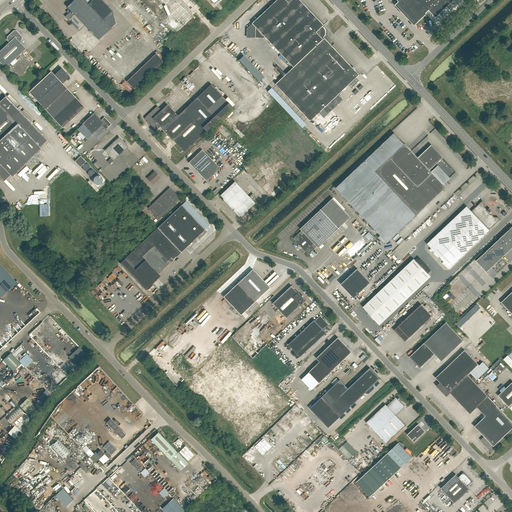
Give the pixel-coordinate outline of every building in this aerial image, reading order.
[(101,0),(92,0),(88,4),(84,0),(74,0),(67,7),(71,11),(70,12),(68,10),(66,12),(68,14),(65,17),(79,31),(84,25),(98,40),(111,28),(103,20),(112,11),(101,0)] [(276,0),(252,24),(256,27),(255,38),(266,38),(294,67),(275,84),(310,121),(359,75),(324,38),(323,40),(322,39),(324,38),(325,37),(325,36),(326,35),(326,34),(326,32),(325,31),(325,30),(325,29),(324,28),(323,27),(324,25),(299,0),(276,0)] [(398,0),(400,2),(397,5),(413,23),(414,24),(425,13),(429,10),(420,0),(398,0)] [(420,0),(429,10),(436,17),(453,0),(420,0)] [(0,50),(0,62),(5,68),(26,49),(20,42),(22,40),(22,37),(16,31),(14,31),(7,37),(7,40),(9,42),(0,50)] [(134,89),(163,62),(155,54),(126,81),(134,89)] [(39,66),(34,61),(28,68),(33,73),(39,66)] [(29,92),(45,109),(67,89),(62,83),(69,77),(61,68),(54,75),(51,71),(29,92)] [(184,152),(217,121),(232,107),(211,84),(178,116),(167,105),(161,111),(157,107),(156,107),(145,117),(145,118),(144,119),(155,130),(156,130),(160,127),(184,152)] [(62,128),(84,107),(67,89),(45,109),(62,128)] [(0,178),(3,182),(10,175),(12,177),(42,149),(40,147),(47,140),(6,96),(0,101),(0,178)] [(103,118),(101,120),(94,112),(82,124),(92,134),(102,125),(106,129),(111,124),(105,118),(103,118)] [(104,150),(114,160),(128,147),(119,137),(104,150)] [(442,157),(437,153),(436,154),(430,148),(419,159),(405,144),(390,158),(380,147),(336,188),(387,243),(446,188),(442,184),(446,180),(436,169),(432,173),(429,169),(442,157)] [(202,150),(190,161),(189,163),(206,181),(220,168),(202,150)] [(80,156),(74,161),(80,167),(86,162),(80,156)] [(154,172),(147,178),(153,184),(160,177),(154,172)] [(102,181),(102,180),(102,179),(102,178),(102,177),(101,177),(100,176),(99,176),(98,176),(97,176),(96,176),(95,176),(95,177),(94,177),(94,178),(93,179),(93,180),(93,181),(93,182),(94,182),(94,183),(95,184),(96,184),(96,185),(97,185),(98,185),(99,185),(100,184),(101,184),(101,183),(102,183),(102,182),(102,181)] [(220,196),(223,199),(241,217),(255,203),(235,181),(220,196)] [(158,219),(180,199),(169,188),(148,208),(158,219)] [(350,217),(333,198),(300,229),(302,230),(293,238),(308,254),(317,246),(318,248),(350,217)] [(471,211),(431,248),(450,268),(489,230),(490,228),(491,228),(494,225),(494,226),(494,225),(500,220),(501,220),(498,217),(494,217),(491,214),(493,212),(490,208),(489,208),(487,210),(484,207),(484,203),(482,200),(482,201),(476,206),(476,207),(473,210),(471,211)] [(181,205),(157,228),(148,237),(170,260),(171,258),(173,260),(181,253),(205,230),(181,205)] [(511,226),(476,261),(486,272),(511,248),(511,226)] [(168,262),(170,260),(148,237),(125,259),(124,259),(120,263),(145,290),(160,276),(159,274),(170,264),(168,262)] [(415,260),(364,309),(378,323),(429,275),(415,260)] [(0,295),(1,297),(17,282),(0,265),(0,295)] [(252,269),(223,297),(240,315),(270,287),(252,269)] [(357,269),(341,284),(354,298),(370,283),(357,269)] [(291,286),(273,303),(287,318),(301,305),(306,300),(303,297),(303,296),(301,295),(298,292),(298,293),(291,286)] [(511,291),(501,302),(511,313),(511,291)] [(398,326),(409,338),(432,316),(421,304),(398,326)] [(48,314),(46,316),(52,323),(55,321),(48,314)] [(329,325),(320,316),(315,321),(314,320),(288,344),(297,354),(323,330),(329,325)] [(441,361),(463,341),(446,322),(409,357),(420,368),(435,354),(441,361)] [(493,323),(469,346),(488,365),(511,343),(493,323)] [(319,383),(352,352),(338,337),(316,358),(320,362),(309,372),(319,383)] [(464,350),(435,378),(441,383),(439,385),(440,387),(439,388),(446,395),(449,392),(468,375),(478,365),(464,350)] [(503,359),(511,368),(511,359),(508,355),(503,359)] [(348,389),(340,380),(321,398),(310,408),(328,428),(339,417),(365,393),(368,395),(375,388),(373,385),(380,379),(370,368),(348,389)] [(468,375),(449,392),(460,403),(478,386),(468,375)] [(511,382),(498,395),(509,407),(511,410),(511,382)] [(477,407),(478,408),(485,416),(475,426),(484,436),(481,439),(490,449),(492,451),(493,449),(499,444),(497,442),(511,428),(511,421),(497,405),(488,396),(488,397),(478,386),(460,403),(470,414),(477,407)] [(43,388),(37,399),(42,401),(48,391),(43,388)] [(386,444),(405,425),(395,415),(404,407),(401,403),(403,402),(399,398),(398,400),(396,397),(387,406),(385,404),(366,422),(386,444)] [(20,406),(30,417),(38,409),(27,398),(20,406)] [(9,403),(14,408),(17,405),(12,400),(9,403)] [(13,426),(26,414),(18,406),(6,418),(13,426)] [(110,419),(106,423),(121,439),(125,435),(110,419)] [(407,435),(414,442),(425,431),(418,424),(407,435)] [(178,452),(158,432),(151,440),(170,459),(171,459),(181,470),(189,463),(189,462),(188,461),(194,455),(185,446),(179,452),(178,452)] [(59,438),(51,445),(63,458),(71,451),(59,438)] [(262,438),(254,447),(262,455),(271,447),(262,438)] [(111,456),(110,456),(116,450),(109,442),(103,447),(107,451),(98,460),(103,464),(111,456)] [(387,453),(401,468),(412,457),(398,443),(387,453)] [(387,453),(383,457),(397,472),(401,468),(387,453)] [(372,468),(385,482),(397,472),(383,457),(372,468)] [(135,459),(130,463),(138,472),(143,468),(135,459)] [(372,468),(356,482),(370,497),(385,482),(372,468)] [(441,488),(455,503),(469,489),(467,486),(472,481),(463,472),(458,477),(456,474),(441,488)] [(62,489),(55,496),(65,507),(73,500),(62,489)] [(49,501),(41,508),(45,511),(46,511),(53,505),(49,501)]
